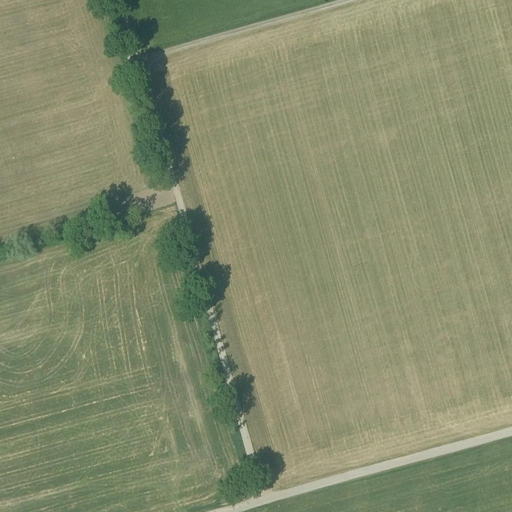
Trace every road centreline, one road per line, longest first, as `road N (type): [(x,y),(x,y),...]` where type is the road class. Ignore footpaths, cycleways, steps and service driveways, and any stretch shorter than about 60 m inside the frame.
road 1 (track): [(138,59),(263,498)]
road 2 (track): [(511,430),(263,498)]
road 3 (track): [(349,0),(138,59)]
